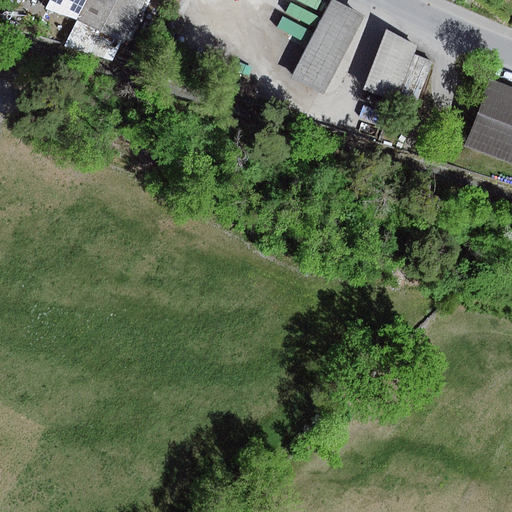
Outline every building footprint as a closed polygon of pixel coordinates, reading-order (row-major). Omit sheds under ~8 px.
[(51,0),(46,11),(75,20),(85,0),(51,0)] [(148,0),(87,0),(67,44),(113,61),(121,43),(125,45),(148,0)] [(363,18),(332,1),(291,78),(322,94),(363,18)] [(398,100),(415,55),(418,46),(389,31),(365,90),(396,103),(398,100)] [(433,62),(415,55),(398,100),(416,107),(433,62)] [(511,88),(492,81),(468,145),(511,161),(511,88)]
